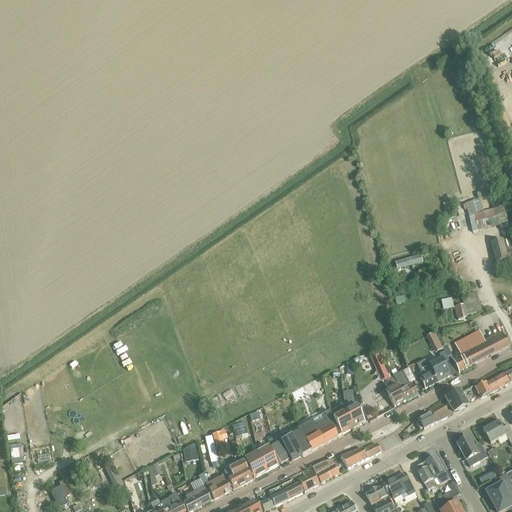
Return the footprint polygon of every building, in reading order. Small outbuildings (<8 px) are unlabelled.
[(473,203),(466,205),(470,216),(477,214),(473,203)] [(483,227),(504,222),(501,205),(479,210),(483,227)] [(490,244),(496,265),(508,261),(503,241),(490,244)] [(395,263),(397,271),(422,264),(420,256),(395,263)] [(450,358),(458,374),(509,347),(501,333),(486,341),(482,331),(454,346),(458,353),(450,358)] [(434,334),(426,338),(429,343),(437,339),(434,334)] [(378,356),(370,359),(376,372),(384,368),(378,356)] [(432,364),(428,367),(437,384),(449,377),(441,360),(432,364)] [(437,384),(428,367),(427,367),(424,362),(419,365),(422,372),(419,374),(422,379),(419,380),(424,390),(437,384)] [(511,365),(502,371),(503,374),(509,385),(511,383),(511,365)] [(388,397),(393,408),(405,401),(416,395),(411,386),(409,387),(402,373),(393,378),(383,383),(390,396),(388,397)] [(473,388),(467,391),(474,403),(509,385),(503,374),(474,389),(473,388)] [(460,391),(444,399),(446,402),(453,415),(468,407),(474,403),(467,391),(461,394),(460,391)] [(350,411),(345,413),(353,429),(365,423),(359,413),(359,414),(353,401),(346,404),(350,411)] [(430,411),(428,412),(435,425),(453,415),(446,402),(430,411)] [(372,409),(375,416),(385,411),(381,404),(372,409)] [(289,434),(291,437),(302,456),(341,435),(333,419),(329,412),(323,415),(299,428),(298,429),(289,434)] [(418,422),(416,424),(420,431),(422,430),(423,431),(435,425),(428,412),(419,419),(420,419),(417,421),(418,422)] [(344,413),(333,419),(341,435),(353,429),(345,413),(344,413)] [(243,422),(231,426),(234,436),(246,432),(243,422)] [(483,432),(490,446),(506,437),(511,449),(511,448),(511,435),(507,427),(502,430),(498,424),(483,432)] [(223,431),(211,434),(215,447),(223,444),(222,440),(226,438),(223,431)] [(407,432),(401,435),(404,441),(410,438),(407,432)] [(302,456),(291,437),(283,441),(282,439),(280,436),(279,437),(278,435),(276,436),(267,441),(279,464),(288,460),(290,462),(302,456)] [(211,437),(204,438),(207,451),(211,463),(218,462),(214,449),(211,437)] [(470,440),(458,446),(466,461),(467,462),(470,469),(482,463),(488,459),(481,447),(476,450),(470,440)] [(194,444),(183,450),(183,452),(185,460),(197,458),(195,450),(194,444)] [(340,458),(347,472),(380,454),(376,446),(368,449),(363,451),(362,450),(345,456),(340,458)] [(268,447),(257,453),(266,472),(278,466),(273,456),(268,447)] [(494,450),(488,453),(492,460),(497,457),(494,450)] [(257,453),(244,460),(254,479),(266,472),(257,453)] [(435,459),(425,464),(434,481),(437,479),(440,485),(450,480),(446,473),(443,475),(435,459)] [(339,476),(336,470),(339,469),(335,462),(332,464),(331,461),(320,464),(311,469),(321,486),(339,476)] [(228,471),(223,473),(229,484),(233,492),(252,482),(242,463),(228,471)] [(434,481),(425,464),(417,468),(420,474),(418,475),(424,487),(425,487),(428,492),(437,487),(434,481)] [(156,466),(151,469),(154,477),(160,474),(156,466)] [(304,477),(297,481),(304,494),(319,487),(312,473),(310,470),(302,474),(304,477)] [(223,477),(205,486),(213,502),(231,493),(223,478),(221,474),(223,477)] [(409,498),(416,495),(406,476),(400,479),(400,478),(383,487),(389,497),(391,496),(393,501),(402,497),(404,501),(409,498)] [(498,488),(487,494),(493,505),(511,494),(511,485),(507,476),(495,482),(498,488)] [(93,488),(101,489),(103,480),(94,479),(93,488)] [(188,502),(182,505),(186,511),(193,511),(211,503),(203,488),(199,481),(190,486),(194,493),(186,498),(188,502)] [(281,487),(288,502),(301,495),(297,485),(294,487),(291,481),(281,486),(281,487)] [(268,493),(271,498),(275,508),(288,502),(281,487),(268,493)] [(60,488),(50,493),(59,510),(69,505),(60,488)] [(373,511),(394,511),(381,488),(366,497),(373,511)] [(456,490),(443,497),(446,503),(459,496),(456,490)] [(511,511),(511,494),(493,505),(497,511),(505,511),(510,510),(510,511),(511,511)] [(168,500),(159,505),(160,506),(160,507),(162,511),(183,511),(175,495),(168,499),(168,500)] [(446,503),(443,497),(433,502),(437,508),(446,503)] [(266,511),(275,508),(271,498),(259,504),(263,511),(266,511)] [(254,502),(244,507),(247,511),(259,511),(254,503),(254,502)] [(356,511),(352,503),(337,511),(356,511)]
